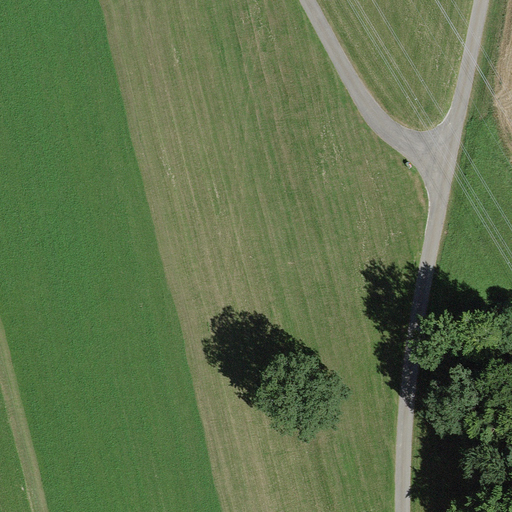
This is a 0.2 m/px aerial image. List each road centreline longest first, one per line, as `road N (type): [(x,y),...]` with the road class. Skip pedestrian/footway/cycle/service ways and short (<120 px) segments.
road 1 (unclassified): [(445,163),(411,346),(403,511)]
road 2 (residential): [(306,0),(368,108),(398,137),(445,163)]
road 3 (unclassified): [(481,0),(445,163)]
